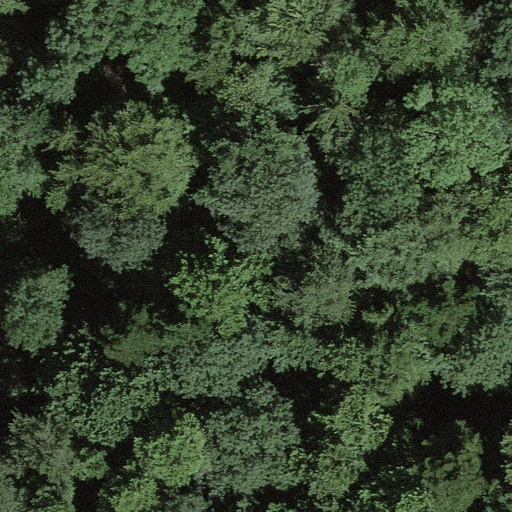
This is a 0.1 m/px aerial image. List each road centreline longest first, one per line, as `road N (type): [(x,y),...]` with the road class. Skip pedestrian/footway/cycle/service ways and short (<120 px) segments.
road 1 (track): [(363,511),(244,251),(199,0)]
road 2 (track): [(42,511),(113,106),(142,0)]
